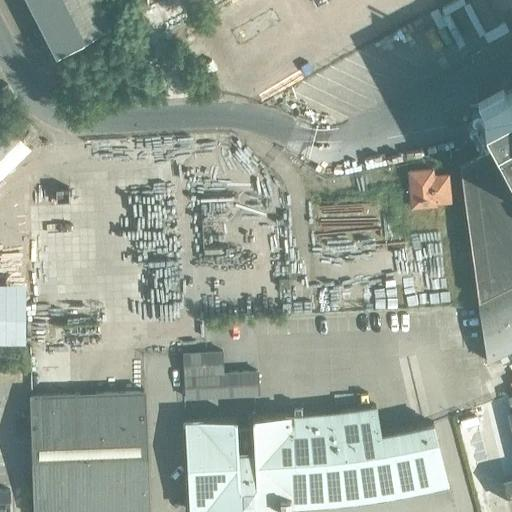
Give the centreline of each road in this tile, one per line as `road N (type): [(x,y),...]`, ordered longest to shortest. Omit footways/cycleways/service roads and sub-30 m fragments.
road 1 (unclassified): [(0,41),(27,92),(62,118),(224,115),(287,132)]
road 2 (unknown): [(310,140),(305,192),(327,249),(365,258),(460,252)]
